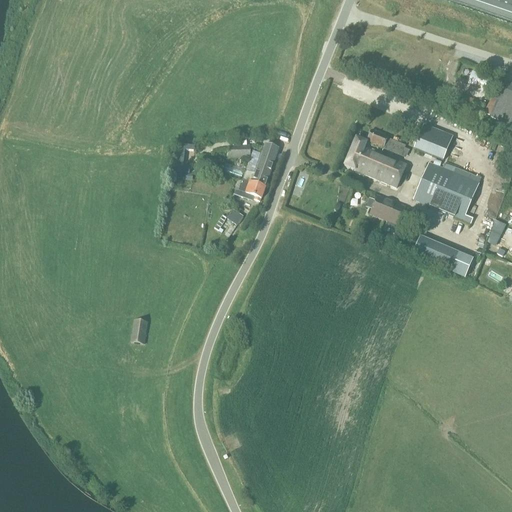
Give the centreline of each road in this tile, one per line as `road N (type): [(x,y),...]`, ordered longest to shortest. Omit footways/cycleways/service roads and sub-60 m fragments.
road 1 (unclassified): [(235,511),(200,425),(199,379),(349,0)]
road 2 (unknown): [(320,70),(457,135),(485,175),(465,237),(439,232),(399,205),(413,157)]
